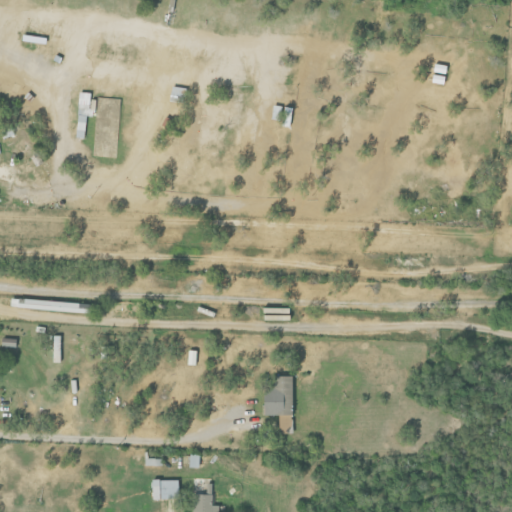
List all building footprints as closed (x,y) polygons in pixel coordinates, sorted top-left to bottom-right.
[(52,335),(51,362),(59,362),(60,336),(52,335)] [(16,339),(1,338),(1,346),(15,346),(16,339)] [(195,350),(187,350),(186,364),(194,365),(195,350)] [(291,376),(271,376),(271,388),(262,388),(261,415),(277,415),(277,433),(290,433),(291,376)] [(176,479),(149,480),(150,499),(177,498),(176,479)] [(218,511),(218,505),(210,505),(210,495),(191,494),(190,511),(218,511)]
